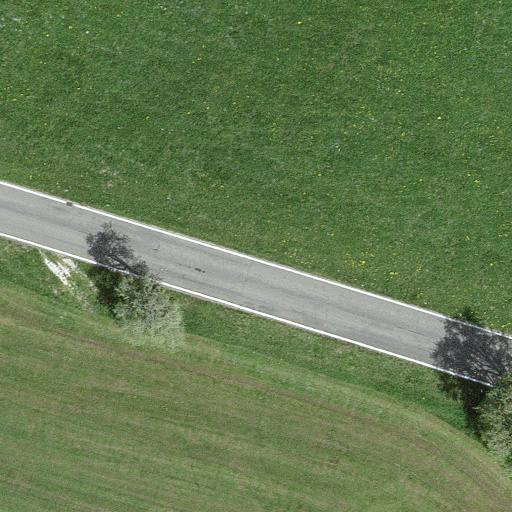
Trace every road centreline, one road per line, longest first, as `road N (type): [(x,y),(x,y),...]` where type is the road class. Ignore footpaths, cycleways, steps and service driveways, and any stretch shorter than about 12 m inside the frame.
road 1 (tertiary): [(511,364),(0,208)]
road 2 (track): [(44,221),(70,272),(174,400),(240,499)]
